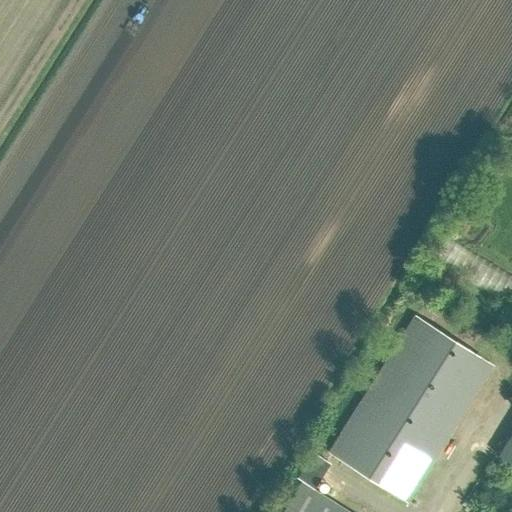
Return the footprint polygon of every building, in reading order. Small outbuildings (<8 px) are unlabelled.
[(510,308),(511,304),(511,273),(449,237),(434,263),(510,308)] [(408,503),(495,366),(415,315),(328,452),(408,503)] [(511,461),(511,437),(501,455),(511,461)] [(305,465),(297,477),(306,482),(313,487),(321,475),(314,470),(305,465)] [(348,511),(302,482),(283,511),(348,511)]
